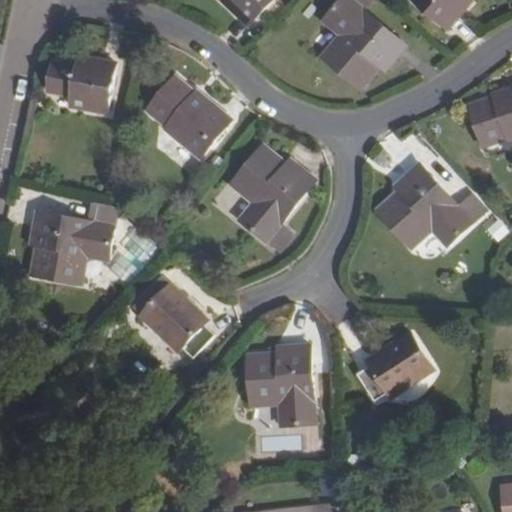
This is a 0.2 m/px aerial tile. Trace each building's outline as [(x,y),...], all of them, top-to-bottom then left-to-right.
[(224,0),(223,1),(251,28),(277,0),(224,0)] [(324,59),(362,92),(381,70),(391,57),(396,61),(409,47),(366,10),(374,0),(342,0),(329,16),(347,32),(343,37),(324,59)] [(474,2),(471,0),(414,0),(449,30),(474,2)] [(329,16),(324,21),(343,37),(347,32),(329,16)] [(81,57),(79,67),(55,63),(49,92),(74,97),(72,107),(108,114),(117,64),(81,57)] [(391,57),(381,70),(386,73),(396,61),(391,57)] [(203,159),(234,121),(204,96),(201,100),(196,95),(176,78),(149,110),(169,127),(167,130),(203,159)] [(511,89),(502,92),(504,96),(496,99),(471,107),(484,147),(508,139),(509,141),(511,140),(511,89)] [(198,91),(196,95),(201,100),(204,96),(198,91)] [(265,146),(234,185),(256,203),(261,208),(246,226),(281,253),(295,235),(283,225),(318,180),(302,168),(298,173),(287,164),(265,146)] [(291,159),(287,164),(298,173),(302,168),(291,159)] [(378,212),(411,248),(433,229),(438,225),(454,242),(488,211),(472,195),(459,206),(420,164),(405,177),(411,183),(399,193),(378,212)] [(411,183),(405,177),(394,187),(399,193),(411,183)] [(261,208),(256,203),(241,222),(246,226),(261,208)] [(117,226),(120,209),(92,204),(89,221),(117,226)] [(34,232),(41,233),(38,248),(33,276),(81,285),(87,257),(89,251),(112,254),(117,226),(89,221),(38,212),(34,232)] [(498,219),(488,232),(502,242),(511,229),(498,219)] [(438,225),(433,229),(449,246),(454,242),(438,225)] [(41,233),(34,232),(31,247),(38,248),(41,233)] [(438,256),(448,246),(436,233),(425,243),(438,256)] [(112,254),(89,251),(87,257),(111,261),(112,254)] [(206,324),(209,320),(171,286),(143,317),(180,352),(184,348),(195,359),(217,335),(206,324)] [(368,361),(371,365),(358,374),(376,401),(389,393),(391,397),(435,369),(412,334),(368,361)] [(250,355),(252,405),(281,403),(287,403),(289,427),(317,425),(312,344),(292,345),(293,352),(278,353),(250,355)] [(292,345),(277,346),(278,353),(293,352),(292,345)] [(343,479),(318,482),(320,502),(345,499),(343,479)] [(366,490),(355,490),(354,506),(365,506),(366,490)]
